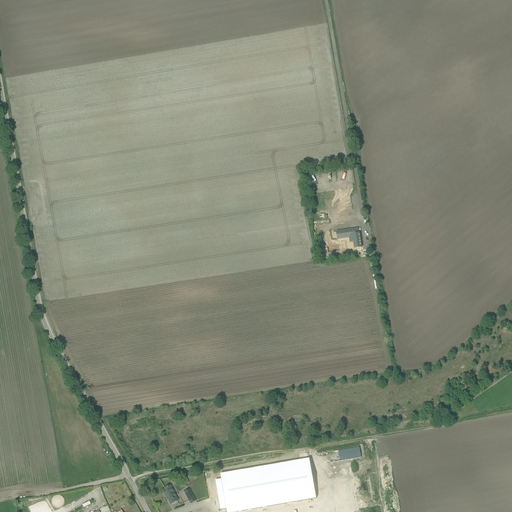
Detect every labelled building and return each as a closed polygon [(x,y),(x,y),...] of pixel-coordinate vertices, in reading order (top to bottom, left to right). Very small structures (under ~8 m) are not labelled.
[(354,249),(362,248),(360,234),(359,234),(358,229),(345,231),(343,224),(335,225),(337,240),(349,238),(350,243),(353,242),(354,249)] [(349,469),(352,470),(352,466),(353,467),(352,471),(358,471),(359,457),(357,457),(357,455),(359,455),(360,449),(354,448),(354,454),(356,454),(356,460),(340,459),(341,454),(338,454),(338,456),(332,456),(332,463),(321,463),(321,467),(343,469),(343,471),(349,472),(349,469)] [(226,509),(226,511),(240,511),(316,499),(309,459),(220,475),(221,480),(215,481),(215,482),(216,482),(221,509),(220,509),(220,510),(226,509)] [(319,507),(367,500),(364,476),(315,482),(319,507)] [(166,498),(170,505),(177,502),(174,494),(175,494),(170,486),(164,489),(166,492),(163,494),(166,498)] [(196,501),(189,489),(183,492),(190,504),(196,501)]
